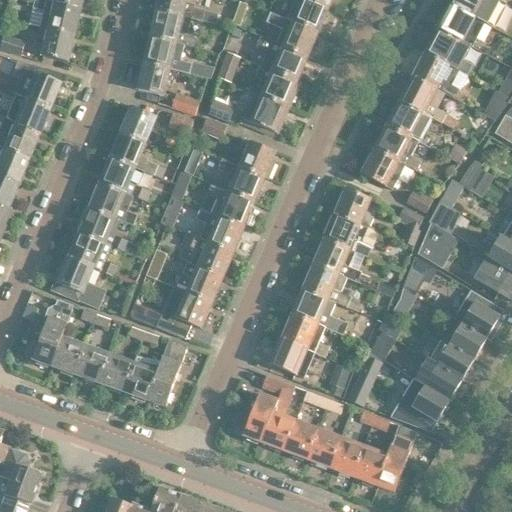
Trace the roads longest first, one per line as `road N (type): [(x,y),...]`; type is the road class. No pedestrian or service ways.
road 1 (residential): [(179,467),(374,0)]
road 2 (residential): [(0,308),(95,75),(113,0)]
road 3 (secondary): [(298,511),(179,467)]
